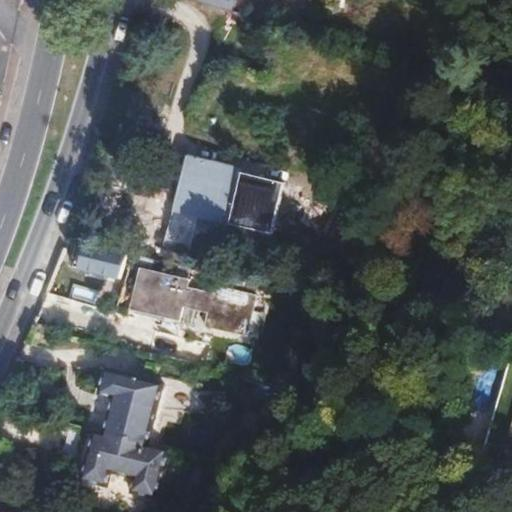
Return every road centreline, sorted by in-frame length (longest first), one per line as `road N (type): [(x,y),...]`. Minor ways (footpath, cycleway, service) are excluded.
road 1 (secondary): [(0,326),(36,244),(108,0)]
road 2 (secondary): [(59,0),(0,235)]
